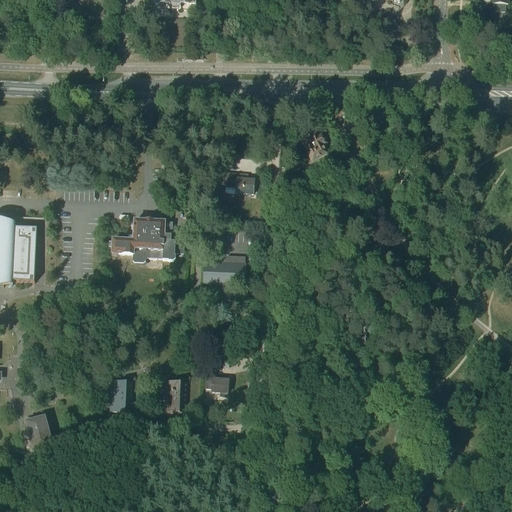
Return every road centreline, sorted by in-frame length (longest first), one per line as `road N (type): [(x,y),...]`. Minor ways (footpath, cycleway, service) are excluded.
road 1 (track): [(251,511),(276,92)]
road 2 (primary): [(276,92),(0,89)]
road 3 (primary): [(276,92),(440,94)]
